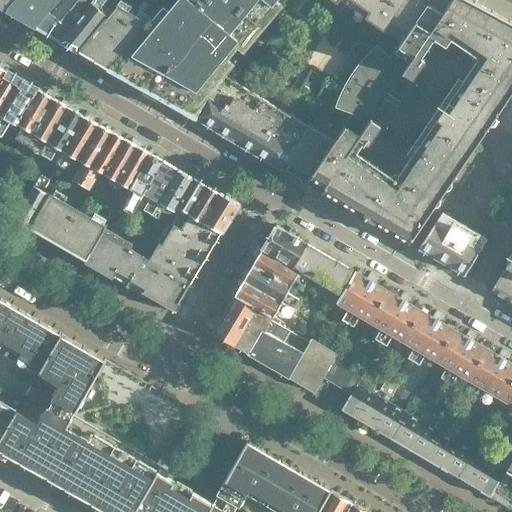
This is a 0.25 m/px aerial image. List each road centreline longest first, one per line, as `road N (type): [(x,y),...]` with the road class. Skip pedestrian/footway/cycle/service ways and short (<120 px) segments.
road 1 (residential): [(264,189),(0,34)]
road 2 (residential): [(163,363),(425,511)]
road 3 (residential): [(511,334),(264,189)]
road 4 (residential): [(163,363),(264,189)]
road 5 (residential): [(0,281),(113,348),(163,363)]
